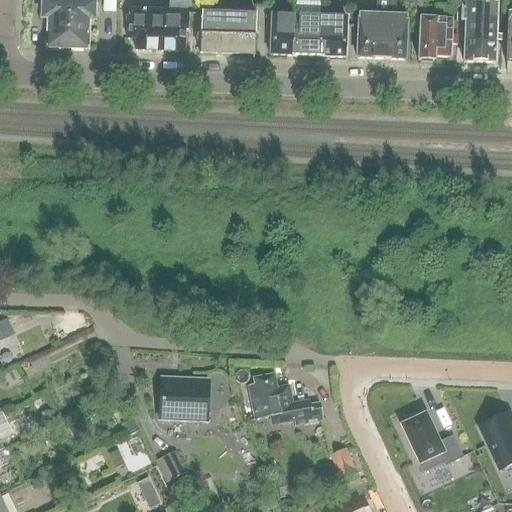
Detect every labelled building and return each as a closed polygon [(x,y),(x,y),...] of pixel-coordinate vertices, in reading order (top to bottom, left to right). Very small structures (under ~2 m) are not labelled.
[(77,0),(78,6),(68,5),(66,51),(87,51),(88,22),(93,22),(94,6),(98,6),(97,0),(77,0)] [(385,0),(385,1),(376,1),(375,16),(358,16),(358,20),(357,20),(356,60),(405,62),(406,22),(406,18),(395,17),(395,0),(385,0)] [(497,6),(461,4),(461,23),(465,24),(463,64),(495,65),(497,6)] [(66,51),(68,5),(42,5),(41,21),(47,21),(46,50),(66,51)] [(162,53),(163,12),(128,11),(128,16),(125,18),(125,23),(128,26),(127,41),(135,41),(135,52),(162,53)] [(163,12),(162,53),(184,54),(185,32),(187,32),(188,13),(163,12)] [(235,16),(201,14),(200,55),(218,55),(253,57),(255,16),(235,16)] [(292,58),(294,18),(270,17),(269,57),(292,58)] [(325,19),(294,18),(292,58),(323,59),(325,19)] [(346,20),(325,19),(323,59),(345,60),(346,20)] [(451,23),(419,21),(418,62),(435,63),(435,59),(450,60),(451,44),(457,45),(457,38),(451,37),(451,23)] [(7,319),(0,322),(0,341),(14,335),(7,319)] [(320,405),(310,407),(309,402),(292,405),(289,388),(277,390),(274,376),(252,380),(254,387),(248,388),(254,422),(269,418),(271,428),(293,423),(294,427),(308,425),(308,426),(317,425),(316,423),(323,422),(320,405)] [(160,381),(159,421),(207,423),(208,383),(160,381)] [(127,408),(121,396),(106,403),(112,416),(127,408)] [(411,423),(401,427),(423,474),(445,464),(447,467),(463,459),(452,437),(438,444),(423,413),(409,419),(411,423)] [(511,423),(508,415),(479,428),(499,472),(511,465),(511,423)] [(127,435),(136,430),(132,422),(123,426),(127,435)] [(329,457),(344,487),(359,480),(345,450),(329,457)] [(117,451),(107,456),(114,470),(124,465),(117,451)] [(175,453),(160,460),(171,482),(185,475),(175,453)] [(206,497),(216,493),(210,479),(201,483),(206,497)] [(160,505),(157,498),(145,504),(149,511),(160,505)]
